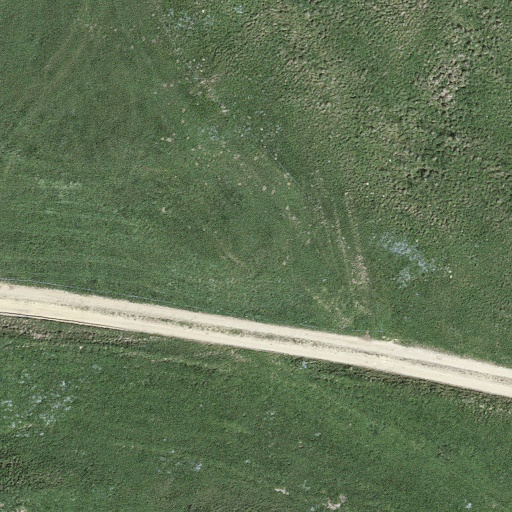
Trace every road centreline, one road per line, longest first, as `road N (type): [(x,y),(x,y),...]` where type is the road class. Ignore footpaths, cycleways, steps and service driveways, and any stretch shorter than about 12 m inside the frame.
road 1 (track): [(0,299),(511,381)]
road 2 (track): [(508,511),(220,330)]
